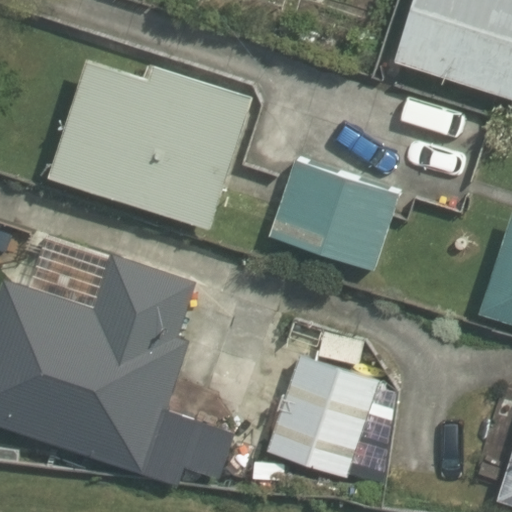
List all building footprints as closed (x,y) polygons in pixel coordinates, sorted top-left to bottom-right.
[(511,0),(417,0),(400,50),(511,87),(511,0)] [(256,94),(156,58),(150,75),(92,54),(52,164),(210,221),(256,94)] [(479,157),(430,141),(411,195),(460,212),(479,157)] [(404,191),(299,151),(271,223),(377,263),(404,191)] [(511,215),(478,311),(511,323),(511,215)] [(248,426),(161,391),(200,294),(107,257),(88,306),(58,294),(34,355),(0,341),(0,413),(131,466),(141,441),(228,476),(248,426)] [(316,347),(305,344),(273,452),(375,482),(407,374),(359,360),(368,330),(325,318),(316,347)] [(511,467),(503,493),(511,496),(511,467)]
